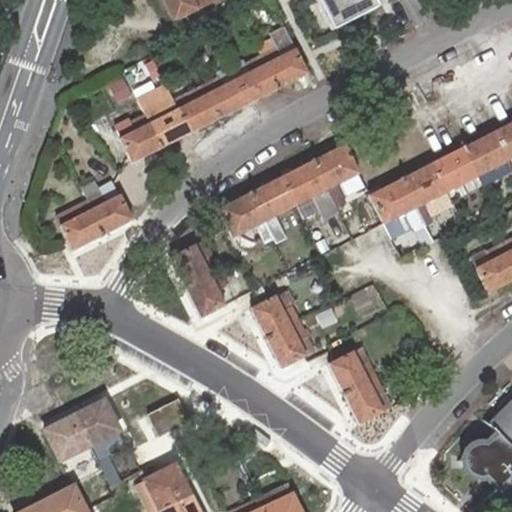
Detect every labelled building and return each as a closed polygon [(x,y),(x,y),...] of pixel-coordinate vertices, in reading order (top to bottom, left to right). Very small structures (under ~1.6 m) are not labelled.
[(161,0),(168,12),(173,23),(178,20),(197,10),(216,0),(161,0)] [(321,0),(336,29),(375,8),(370,0),(321,0)] [(238,52),(242,62),(244,64),(253,60),(247,48),(238,52)] [(265,66),(278,91),(278,90),(278,88),(296,79),(306,74),(303,69),(294,51),(281,57),(275,48),(260,56),(265,66)] [(246,99),(248,104),(257,99),(276,90),(276,91),(278,91),(265,66),(260,56),(253,60),(244,64),(242,62),(229,69),(235,80),(236,80),(246,99)] [(207,95),(219,120),(220,119),(220,118),(238,109),(248,104),(246,99),(236,80),(235,80),(229,69),(217,75),(218,77),(202,86),(207,95)] [(187,128),(189,133),(200,128),(218,119),(218,121),(219,120),(207,95),(202,86),(186,94),(173,100),(177,110),(187,128)] [(149,93),(136,100),(140,107),(144,115),(157,108),(149,93)] [(149,124),(161,149),(162,149),(162,148),(180,139),(189,133),(187,128),(177,110),(173,100),(160,107),(157,108),(144,115),(149,124)] [(129,158),(131,163),(141,158),(160,148),(161,149),(149,124),(144,115),(114,130),(119,140),(128,157),(129,158)] [(511,123),(506,127),(494,133),(496,138),(508,161),(507,161),(511,169),(511,123)] [(463,146),(462,147),(477,176),(478,176),(483,185),(509,172),(505,162),(507,161),(508,161),(496,138),(494,133),(482,139),(464,148),(463,146)] [(352,177),(358,174),(346,151),(343,146),(331,152),(313,162),(312,160),(311,161),(326,190),(330,199),(335,208),(345,204),(340,194),(356,185),(352,177)] [(444,158),(431,165),(434,169),(446,193),(446,192),(451,201),(480,186),(476,177),(477,176),(462,147),(461,148),(462,149),(444,158)] [(326,190),(311,161),(310,162),(311,163),(292,172),(280,178),(283,183),(294,207),(311,197),(322,218),(336,211),(335,208),(330,199),(326,190)] [(434,169),(431,165),(419,171),(402,180),(400,178),(400,179),(415,208),(419,216),(419,217),(424,226),(432,222),(428,212),(449,201),(445,193),(446,193),(434,169)] [(283,183),(280,178),(269,184),(250,193),(249,192),(248,192),(263,222),(273,217),(294,207),(283,183)] [(415,208),(400,179),(398,180),(399,181),(381,190),(369,197),(371,201),(383,224),(389,238),(413,226),(415,231),(424,226),(419,217),(419,216),(415,208)] [(89,212),(102,236),(103,236),(102,234),(120,225),(131,220),(128,215),(119,197),(112,185),(99,192),(94,181),(82,189),(88,200),(84,202),(89,212)] [(263,222),(248,192),(248,193),(248,194),(229,204),(218,210),(220,215),(227,230),(232,238),(234,237),(242,252),(261,242),(254,227),(263,222)] [(60,227),(67,240),(69,245),(72,250),(82,245),(100,236),(101,237),(102,236),(89,212),(84,202),(84,203),(69,210),(74,220),(60,227)] [(55,217),(60,227),(74,220),(69,210),(55,217)] [(273,217),(263,222),(271,238),(281,233),(273,217)] [(271,238),(263,222),(254,227),(261,242),(271,238)] [(424,226),(415,231),(423,246),(432,242),(424,226)] [(511,228),(511,227),(502,232),(507,241),(511,238),(511,228)] [(505,254),(511,268),(511,238),(507,241),(500,244),(505,254)] [(204,243),(194,248),(202,262),(211,258),(204,243)] [(475,269),(485,288),(487,292),(498,287),(511,280),(511,268),(505,254),(500,244),(484,252),(470,259),(475,269)] [(467,252),(470,259),(484,252),(480,245),(467,252)] [(194,248),(193,247),(175,256),(171,259),(175,269),(185,287),(184,288),(184,289),(209,277),(219,272),(218,271),(211,258),(202,262),(194,248)] [(209,277),(184,289),(185,290),(186,289),(195,308),(201,317),(206,315),(224,306),(216,291),(226,287),(219,272),(209,277)] [(226,287),(216,291),(224,306),(233,301),(226,287)] [(283,293),(274,297),(281,312),(291,306),(283,293)] [(274,297),(260,305),(256,307),(251,310),(256,319),(265,338),(263,339),(264,340),(289,327),(299,322),(298,321),(291,306),(281,312),(274,297)] [(289,327),(264,340),(264,341),(266,340),(275,358),(280,368),(285,366),(304,357),(297,342),(306,337),(299,322),(289,327)] [(306,337),(297,342),(304,357),(307,362),(316,356),(306,337)] [(362,347),(351,353),(359,367),(370,361),(362,347)] [(351,353),(335,361),(333,362),(328,364),(333,375),(343,393),(341,394),(342,395),(366,382),(378,377),(377,376),(370,361),(359,367),(351,353)] [(366,382),(342,395),(342,396),(344,395),(353,413),(358,423),(363,421),(381,412),(375,398),(386,393),(378,377),(366,382)] [(375,398),(381,412),(391,408),(393,406),(386,393),(375,398)] [(511,511),(511,399),(486,425),(496,435),(485,446),(481,445),(477,445),(470,448),(465,453),(463,460),(464,469),(467,472),(473,477),(481,478),(485,477),(496,487),(486,498),(500,511),(499,511),(511,511)] [(88,446),(118,431),(106,408),(102,400),(88,407),(73,415),(88,446)] [(177,401),(146,417),(157,437),(187,422),(177,401)] [(47,437),(59,461),(88,446),(73,415),(58,423),(44,430),(47,437)] [(168,469),(144,482),(134,487),(146,511),(157,511),(159,511),(190,495),(183,481),(174,466),(168,469)] [(58,494),(42,502),(47,511),(84,511),(72,487),(58,494)] [(287,488),(262,499),(266,508),(291,496),(287,488)] [(198,511),(197,511),(190,495),(159,511),(157,511),(198,511)] [(298,511),(291,496),(266,508),(262,499),(257,501),(261,510),(262,511),(298,511)] [(262,511),(261,510),(257,501),(233,511),(262,511)] [(47,511),(42,502),(27,509),(21,511),(47,511)]
